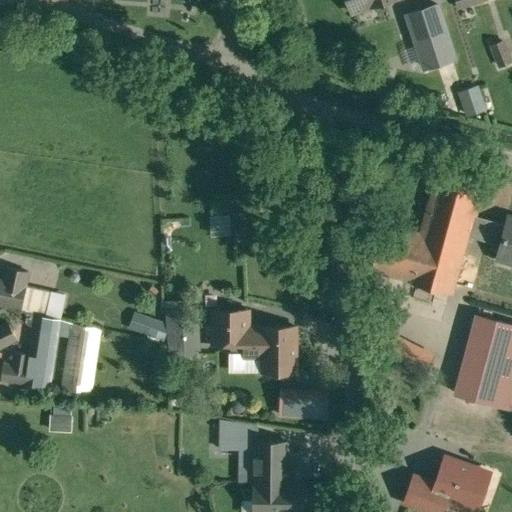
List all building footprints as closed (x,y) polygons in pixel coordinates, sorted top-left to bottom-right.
[(349,0),(350,3),(355,5),(356,9),(384,0),(349,0)] [(439,3),(409,13),(426,66),(457,56),(439,3)] [(491,46),(500,68),(511,63),(503,41),(491,46)] [(461,92),(470,114),(482,109),(474,87),(461,92)] [(165,91),(167,112),(197,110),(195,88),(165,91)] [(426,230),(387,219),(373,268),(412,279),(411,281),(455,291),(471,233),(475,216),(482,189),(440,178),(426,230)] [(511,213),(510,213),(507,224),(475,216),(471,233),(502,241),(499,255),(501,255),(502,252),(511,255),(511,213)] [(30,270),(9,266),(4,288),(0,286),(0,301),(23,307),(28,285),(27,285),(27,284),(30,270)] [(66,293),(27,284),(27,285),(28,285),(23,307),(22,309),(45,314),(61,318),(66,293)] [(43,327),(36,326),(32,353),(16,350),(14,364),(5,362),(3,378),(27,382),(51,386),(61,318),(45,314),(22,309),(45,315),(43,327)] [(249,309),(216,309),(216,341),(247,341),(247,355),(264,356),(264,369),(298,369),(298,325),(249,325),(249,309)] [(136,310),(130,326),(171,342),(171,324),(136,310)] [(511,321),(477,311),(455,389),(511,404),(511,321)] [(0,346),(18,337),(10,321),(0,326),(0,346)] [(198,321),(171,321),(171,324),(171,342),(171,354),(197,354),(198,321)] [(431,363),(378,336),(368,356),(421,384),(431,363)] [(284,387),(282,413),(327,416),(329,391),(284,387)] [(448,403),(438,421),(472,439),(482,421),(448,403)] [(52,429),(74,430),(74,405),(52,405),(52,429)] [(259,423),(221,418),(220,446),(257,446),(257,440),(259,440),(259,423)] [(259,440),(257,440),(257,446),(257,480),(289,480),(289,440),(259,440)] [(488,470),(448,456),(439,482),(435,494),(446,498),(475,508),(488,470)] [(439,482),(417,474),(407,500),(439,511),(441,511),(446,498),(435,494),(439,482)] [(289,480),(257,480),(257,499),(270,500),(269,511),(302,511),(303,481),(289,480)]
